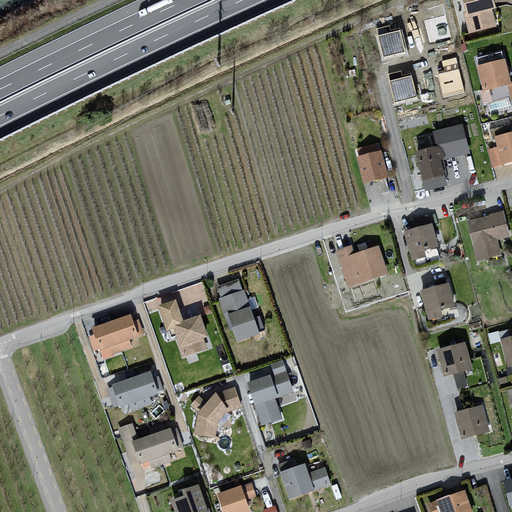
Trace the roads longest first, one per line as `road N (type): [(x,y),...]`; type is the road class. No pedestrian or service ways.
road 1 (residential): [(0,344),(266,248),(511,181)]
road 2 (track): [(0,190),(407,0)]
road 3 (motorway): [(0,116),(243,0)]
road 4 (motorway): [(184,0),(0,88)]
road 5 (unclassified): [(342,511),(511,456)]
road 6 (residential): [(58,511),(0,352)]
road 7 (unclassified): [(110,0),(0,54)]
